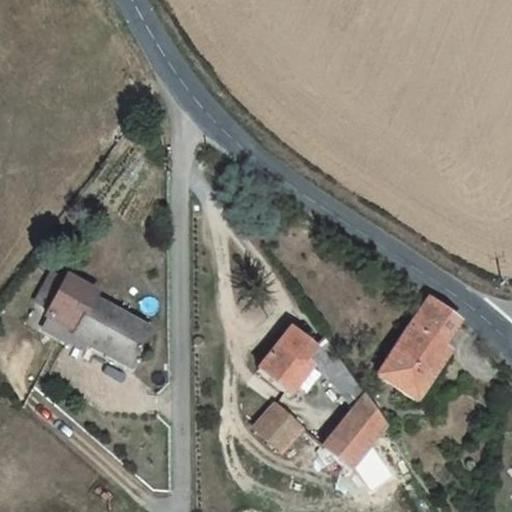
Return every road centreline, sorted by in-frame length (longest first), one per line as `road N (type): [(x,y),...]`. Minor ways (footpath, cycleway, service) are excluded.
road 1 (tertiary): [(502,331),(229,137),(189,94),(133,0)]
road 2 (unknown): [(10,349),(109,392),(183,400)]
